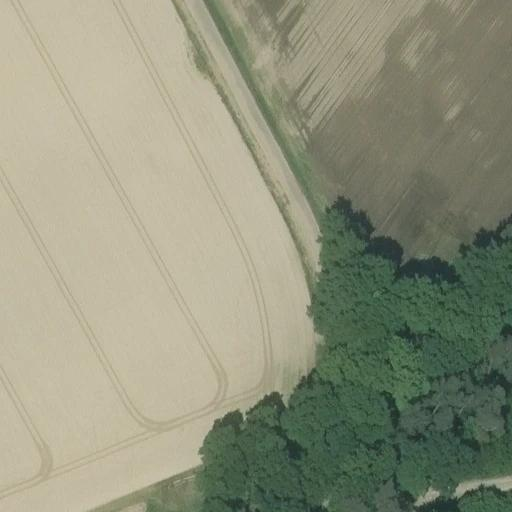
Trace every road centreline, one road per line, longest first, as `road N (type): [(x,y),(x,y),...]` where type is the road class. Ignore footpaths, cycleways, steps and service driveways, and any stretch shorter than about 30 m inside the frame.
road 1 (unclassified): [(328,511),(336,368),(329,290),(189,0)]
road 2 (track): [(340,511),(511,489)]
